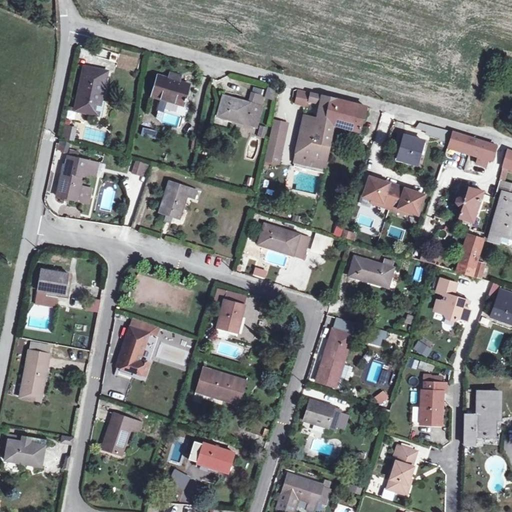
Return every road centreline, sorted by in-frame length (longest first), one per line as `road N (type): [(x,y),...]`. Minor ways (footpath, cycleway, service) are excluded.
road 1 (residential): [(70,27),(141,38),(511,141)]
road 2 (residential): [(121,239),(319,305),(257,511)]
road 3 (residential): [(79,511),(73,499),(108,306)]
road 4 (unclassified): [(32,223),(70,27)]
road 5 (unclassified): [(0,387),(32,223)]
road 6 (residential): [(454,511),(459,391)]
